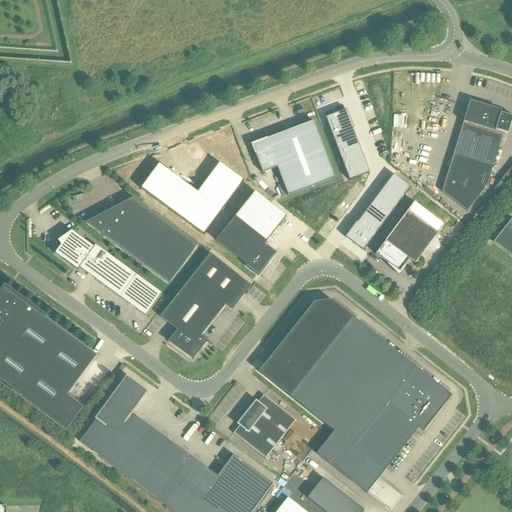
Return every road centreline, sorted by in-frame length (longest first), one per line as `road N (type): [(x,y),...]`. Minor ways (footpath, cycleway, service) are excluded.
road 1 (unclassified): [(491,406),(483,390),(338,273),(321,268),(296,281),(200,393),(183,391),(0,249)]
road 2 (unclassified): [(0,227),(19,205),(75,170),(365,63),(451,51)]
road 3 (unclassified): [(414,511),(491,406)]
